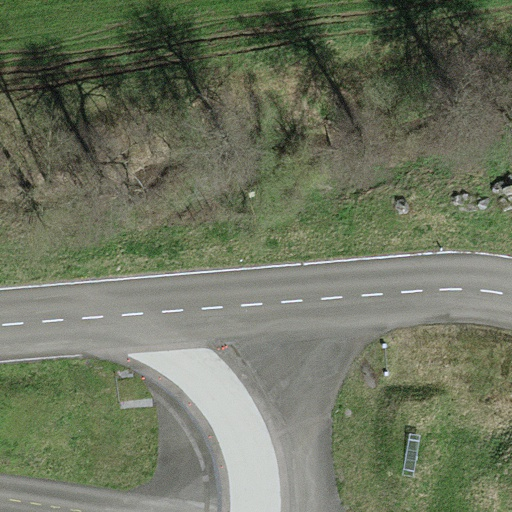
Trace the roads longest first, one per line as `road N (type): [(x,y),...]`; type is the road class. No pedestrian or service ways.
road 1 (unclassified): [(511,294),(428,287),(97,317)]
road 2 (unclassified): [(252,511),(252,465),(226,403),(173,355),(97,317)]
